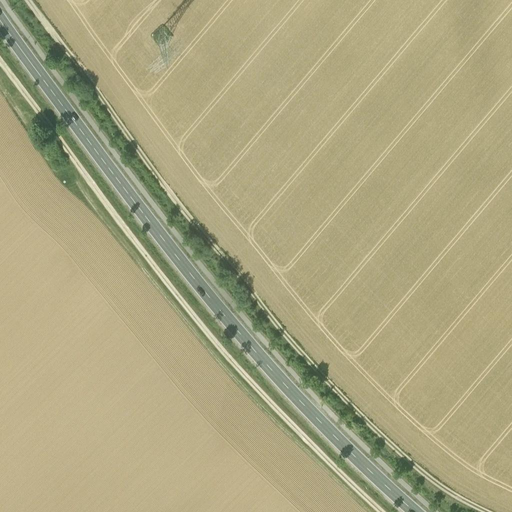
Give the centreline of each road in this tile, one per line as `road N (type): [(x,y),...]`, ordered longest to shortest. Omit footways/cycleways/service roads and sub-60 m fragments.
road 1 (track): [(484,511),(411,464),(339,395),(173,200),(28,0)]
road 2 (secondary): [(417,511),(311,412),(211,298),(0,20)]
road 3 (track): [(0,64),(159,277),(379,511)]
